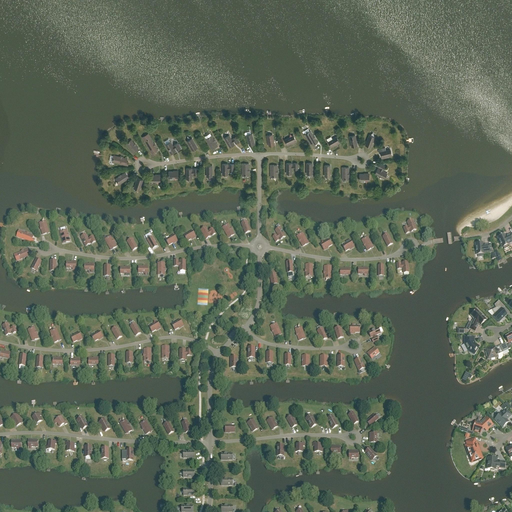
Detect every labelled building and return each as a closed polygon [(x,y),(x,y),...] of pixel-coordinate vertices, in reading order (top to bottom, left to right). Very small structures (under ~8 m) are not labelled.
[(314,136),(311,132),(310,130),(310,131),(305,134),(304,133),(313,148),(315,146),(314,144),(317,143),(315,138),(315,137),(314,136)] [(249,145),(255,144),(252,133),(246,135),(249,145)] [(212,135),(206,139),(212,149),(218,146),(215,141),(216,141),(215,139),(214,139),(212,135)] [(239,141),(236,136),(233,138),(233,139),(232,140),(229,135),(224,138),(230,147),(234,144),(233,142),(235,141),(236,143),(239,141)] [(369,135),(365,145),(371,147),(375,137),(369,135)] [(285,140),(287,145),(296,141),(294,136),(285,140)] [(154,144),(152,140),(150,137),(145,140),(153,155),(156,154),(155,152),(158,150),(155,145),(156,145),(155,143),(154,144)] [(337,137),(328,142),(331,147),(340,142),(337,137)] [(187,141),(192,150),(197,148),(192,138),(187,141)] [(135,143),(134,143),(131,140),(126,144),(133,153),(139,149),(135,145),(136,144),(135,143)] [(166,145),(171,154),(176,151),(175,148),(176,148),(177,150),(181,148),(178,143),(174,145),(175,146),(173,147),(171,142),(166,145)] [(383,158),(392,155),(391,150),(386,151),(385,148),(378,149),(379,153),(381,152),(383,158)] [(126,165),(127,158),(122,157),(122,156),(120,156),(120,157),(116,156),(114,162),(126,165)] [(292,163),(286,163),(286,174),(292,174),(292,168),(294,168),(294,169),(298,169),(298,163),(294,163),(294,166),(292,166),(292,163)] [(228,164),(222,164),(222,174),(228,174),(228,169),(230,169),(230,170),(234,170),(234,164),(230,164),(230,166),(228,166),(228,164)] [(378,168),(375,173),(384,178),(387,173),(382,171),(383,169),(384,170),(386,166),(380,164),(379,167),(381,168),(380,170),(378,168)] [(186,168),(186,179),(192,179),(192,173),(194,173),(194,174),(198,174),(198,168),(194,168),(194,171),(192,171),(192,168),(186,168)] [(129,178),(125,172),(121,175),(120,175),(119,176),(115,179),(119,184),(129,178)] [(137,178),(134,188),(139,190),(143,180),(137,178)] [(416,230),(412,220),(407,223),(409,228),(408,228),(407,227),(404,229),(406,234),(410,233),(409,230),(410,230),(411,232),(416,230)] [(46,222),(39,224),(41,228),(40,228),(40,230),(41,230),(43,235),(49,233),(46,222)] [(245,234),(251,232),(247,222),(241,224),(245,234)] [(228,224),(223,228),(229,238),(234,235),(232,230),(231,228),(228,224)] [(201,231),(206,240),(211,237),(210,235),(211,234),(212,236),(216,234),(213,229),(209,231),(210,232),(209,233),(206,228),(201,231)] [(280,228),(275,231),(278,236),(277,237),(276,236),(273,237),(276,243),(279,241),(278,238),(279,238),(281,240),(286,237),(280,228)] [(67,230),(60,232),(63,244),(70,242),(68,237),(69,236),(69,234),(68,235),(67,230)] [(31,242),(34,236),(28,234),(29,233),(27,233),(22,232),(20,238),(31,242)] [(184,237),(187,242),(196,237),(193,232),(184,237)] [(303,233),(297,236),(299,240),(298,241),(299,242),(300,242),(303,247),(309,243),(303,233)] [(511,242),(511,234),(505,237),(504,235),(501,237),(501,236),(497,238),(502,248),(503,247),(504,250),(509,248),(508,245),(509,245),(509,244),(511,242)] [(92,244),(96,242),(93,237),(90,238),(90,239),(89,240),(86,235),(81,238),(86,247),(91,244),(90,242),(91,241),(92,244)] [(388,235),(383,237),(388,247),(393,244),(388,235)] [(174,236),(166,241),(169,246),(177,241),(174,236)] [(111,237),(105,240),(111,250),(117,247),(114,242),(115,242),(114,240),(113,240),(111,237)] [(147,240),(152,249),(157,247),(152,237),(147,240)] [(373,248),(367,237),(362,241),(364,245),(363,245),(364,247),(365,246),(368,251),(373,248)] [(132,239),(127,242),(133,251),(138,248),(132,239)] [(332,245),(329,240),(321,245),(324,250),(332,245)] [(351,242),(343,247),(346,252),(354,247),(351,242)] [(491,253),(491,245),(483,246),(483,243),(479,244),(479,243),(475,244),(477,255),(478,255),(478,257),(483,257),(483,254),(484,254),(491,253)] [(20,260),(31,255),(28,249),(23,251),(21,251),(22,252),(17,254),(20,260)] [(36,259),(31,269),(37,272),(41,262),(36,259)] [(174,261),(174,267),(178,267),(178,266),(180,266),(180,271),(186,271),(185,261),(180,261),(180,263),(178,263),(178,261),(174,261)] [(409,273),(408,263),(402,263),(402,266),(401,266),(401,263),(397,264),(397,270),(401,269),(401,268),(403,268),(403,274),(409,273)] [(502,310),(504,307),(499,302),(495,306),(496,308),(492,311),(493,311),(495,315),(493,317),(499,323),(499,322),(500,323),(503,321),(502,320),(507,315),(502,310)] [(480,326),(486,320),(477,310),(470,316),(474,319),(472,322),(469,322),(466,329),(469,331),(469,330),(475,332),(479,325),(480,326)] [(175,331),(183,326),(181,321),(172,326),(175,331)] [(152,333),(161,328),(158,323),(149,328),(152,333)] [(17,333),(15,327),(11,328),(11,329),(10,330),(8,324),(3,326),(6,336),(11,334),(11,332),(12,331),(13,334),(17,333)] [(141,334),(135,324),(130,327),(136,336),(141,334)] [(272,331),(272,333),(273,332),(275,337),(281,335),(276,324),(270,327),(272,331)] [(338,339),(343,338),(340,327),(335,329),(338,339)] [(34,328),(28,330),(32,341),(39,339),(37,334),(37,333),(37,332),(36,332),(34,328)] [(117,340),(122,337),(117,328),(112,330),(117,340)] [(296,334),(297,336),(299,341),(305,339),(302,328),(295,330),(297,334),(296,334)] [(373,337),(374,338),(372,340),(373,343),(379,341),(377,337),(376,338),(375,336),(380,334),(380,333),(383,332),(381,328),(378,329),(369,333),(371,338),(373,337)] [(52,338),(54,343),(61,341),(56,329),(50,332),(52,336),(51,336),(52,338)] [(322,341),(327,339),(323,329),(317,331),(322,341)] [(100,332),(92,337),(95,342),(103,337),(100,332)] [(80,333),(71,338),(73,343),(82,339),(80,333)] [(474,337),(464,337),(464,343),(470,352),(474,355),(479,347),(474,344),(474,343),(474,337)] [(500,352),(501,351),(502,353),(508,350),(505,344),(496,348),(486,350),(488,360),(491,359),(491,360),(495,359),(495,358),(498,358),(498,355),(500,352)] [(379,353),(375,348),(367,354),(371,359),(375,356),(379,353),(378,353),(379,353)] [(191,356),(191,350),(187,350),(187,353),(185,353),(185,350),(180,350),(180,361),(185,361),(185,355),(187,355),(187,356),(191,356)] [(356,366),(359,371),(365,369),(361,359),(355,361),(357,365),(356,366)] [(511,416),(506,410),(501,415),(501,414),(495,420),(503,428),(509,422),(506,420),(511,416)] [(41,416),(40,413),(32,417),(35,423),(34,423),(36,426),(38,425),(37,424),(42,421),(39,417),(41,416)] [(353,413),(348,415),(354,425),(359,422),(353,413)] [(23,423),(17,414),(11,417),(16,427),(23,423)] [(312,415),(306,419),(311,428),(316,425),(314,421),(315,421),(312,415)] [(378,419),(375,415),(366,422),(370,426),(378,419)] [(297,426),(292,416),(287,419),(292,428),(297,426)] [(333,416),(327,420),(333,429),(337,426),(335,422),(336,421),(333,416)] [(64,422),(61,417),(54,421),(56,424),(57,423),(60,427),(65,424),(65,425),(67,424),(66,421),(64,422)] [(88,427),(83,417),(77,421),(80,426),(81,425),(83,430),(88,427)] [(278,427),(273,418),(267,421),(272,430),(278,427)] [(475,422),(473,431),(481,433),(482,429),(483,428),(486,431),(492,425),(486,418),(481,424),(475,422)] [(110,429),(105,420),(99,423),(102,428),(103,428),(105,432),(110,429)] [(128,424),(126,420),(120,424),(126,434),(132,431),(129,426),(130,426),(129,424),(128,424)] [(259,429),(253,420),(247,423),(253,432),(259,429)] [(152,431),(146,421),(140,424),(143,429),(142,430),(143,431),(144,431),(146,435),(152,431)] [(191,432),(187,421),(182,423),(185,433),(191,432)] [(174,432),(169,423),(164,425),(169,435),(174,432)] [(475,461),(482,459),(479,452),(479,453),(478,450),(478,449),(476,443),(475,443),(474,440),(467,443),(469,449),(467,450),(469,455),(469,456),(470,459),(471,459),(474,458),(475,461)] [(48,447),(46,446),(46,449),(54,450),(55,444),(57,444),(57,441),(54,441),(54,442),(49,442),(48,447)] [(67,446),(67,451),(75,452),(75,449),(74,449),(74,444),(68,444),(69,442),(66,442),(66,445),(67,446)] [(294,449),(294,452),(303,452),(303,446),(304,446),(304,443),(302,443),(302,444),(296,444),(296,449),(294,449)] [(316,443),(313,443),(313,446),(315,446),(315,452),(323,452),(323,449),(321,449),(321,444),(316,444),(316,443)] [(365,453),(372,461),(377,457),(373,452),(372,453),(369,449),(365,453)] [(127,461),(133,461),(133,450),(127,450),(127,451),(122,451),(122,460),(127,460),(127,461)] [(496,462),(496,459),(488,458),(488,459),(487,459),(487,463),(488,463),(487,469),(490,469),(490,471),(494,471),(495,470),(495,468),(505,469),(505,463),(496,462)]
